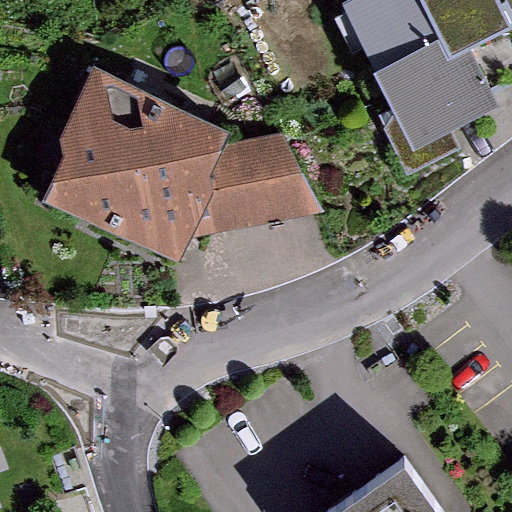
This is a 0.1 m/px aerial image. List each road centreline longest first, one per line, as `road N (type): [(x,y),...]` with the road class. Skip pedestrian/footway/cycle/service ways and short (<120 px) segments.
road 1 (residential): [(511,199),(453,246),(309,326),(198,353),(101,354)]
road 2 (residential): [(133,511),(101,354)]
